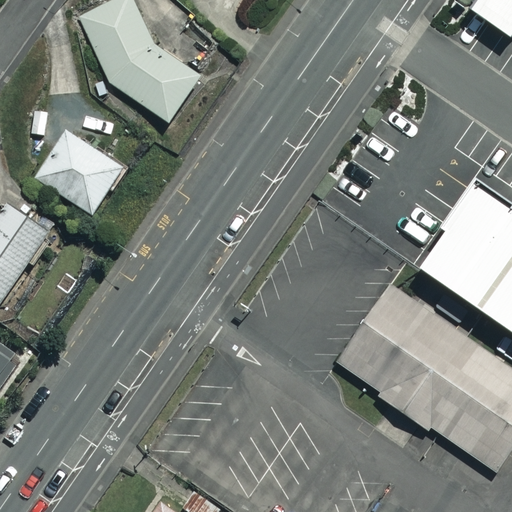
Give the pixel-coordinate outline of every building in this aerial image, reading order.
[(153,43),(133,0),(118,0),(82,16),(111,84),(170,121),(200,74),(153,43)] [(511,0),(476,0),(469,10),(472,13),(511,39),(511,0)] [(123,165),(66,130),(36,178),(93,214),(123,165)] [(511,196),(482,175),(417,269),(511,333),(511,196)] [(51,230),(10,201),(0,215),(0,302),(1,303),(51,230)] [(511,455),(511,364),(391,283),(336,364),(392,402),(499,475),(511,455)] [(0,391),(23,358),(0,343),(0,391)] [(219,511),(223,507),(195,489),(183,508),(188,511),(219,511)] [(180,511),(155,494),(142,511),(180,511)]
